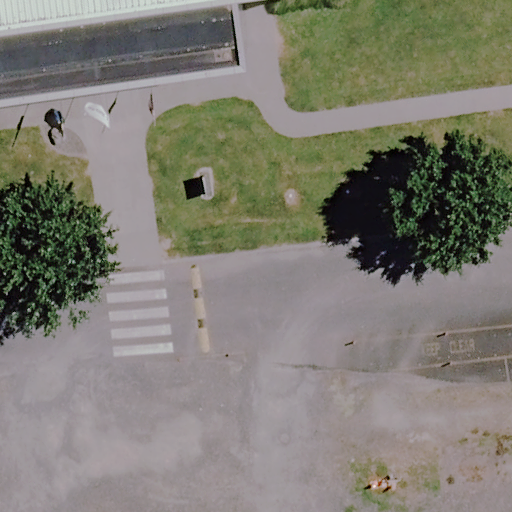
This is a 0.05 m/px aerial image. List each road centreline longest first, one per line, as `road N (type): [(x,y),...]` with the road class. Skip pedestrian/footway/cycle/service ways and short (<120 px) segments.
road 1 (unclassified): [(0,336),(511,284)]
road 2 (unknown): [(312,304),(334,511)]
